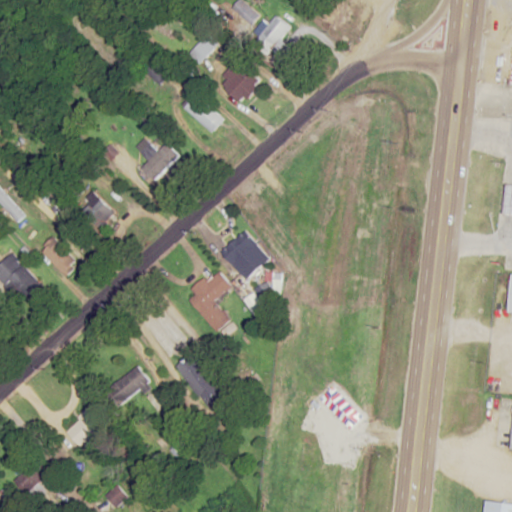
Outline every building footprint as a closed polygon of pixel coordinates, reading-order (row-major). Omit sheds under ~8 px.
[(292,28),(277,16),(254,44),(269,56),(292,28)] [(203,65),(222,43),(210,33),(191,54),(203,65)] [(244,103),(264,84),(240,60),(220,79),(244,103)] [(147,73),(161,85),(171,74),(157,62),(147,73)] [(226,120),(196,93),(184,107),(214,133),(226,120)] [(142,170),(156,185),(183,158),(168,143),(159,151),(147,138),(137,147),(151,161),(142,170)] [(115,214),(95,192),(78,207),(98,229),(115,214)] [(249,279),(271,257),(245,232),(223,253),(249,279)] [(41,250),(66,277),(79,265),(55,238),(41,250)] [(47,293),(27,265),(11,276),(30,304),(47,293)] [(193,298),(215,332),(230,323),(215,299),(233,288),(221,270),(193,289),(198,296),(193,298)] [(204,411),(225,401),(201,352),(180,363),(204,411)] [(112,390),(127,405),(151,381),(136,366),(112,390)] [(67,432),(82,446),(106,421),(91,407),(67,432)] [(16,480),(35,503),(61,482),(41,459),(16,480)] [(117,507),(128,496),(117,486),(107,496),(117,507)] [(511,511),(511,502),(488,500),(486,511),(511,511)]
